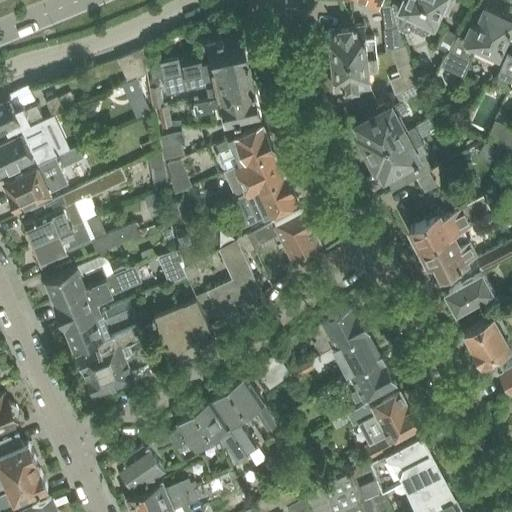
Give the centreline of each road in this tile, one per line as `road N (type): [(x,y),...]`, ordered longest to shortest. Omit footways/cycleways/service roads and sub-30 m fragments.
road 1 (residential): [(71,454),(374,245)]
road 2 (residential): [(511,507),(374,245)]
road 3 (residential): [(374,245),(301,102),(275,0)]
road 4 (unclassified): [(0,79),(191,0)]
road 5 (residential): [(71,454),(0,289)]
